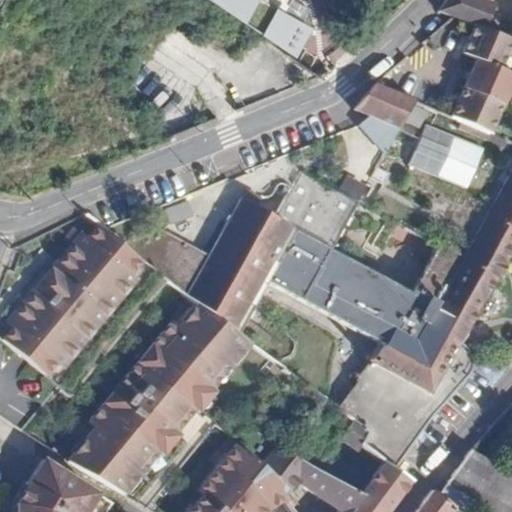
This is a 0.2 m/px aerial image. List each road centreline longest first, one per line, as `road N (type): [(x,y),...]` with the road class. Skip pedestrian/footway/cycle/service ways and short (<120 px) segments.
road 1 (residential): [(432,0),(342,85),(29,215),(2,218)]
road 2 (residential): [(511,381),(401,511)]
